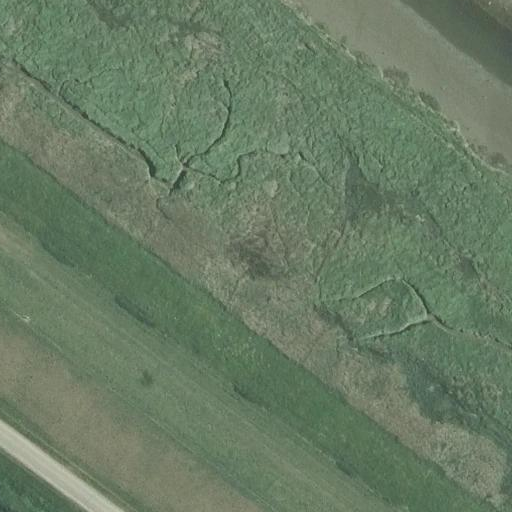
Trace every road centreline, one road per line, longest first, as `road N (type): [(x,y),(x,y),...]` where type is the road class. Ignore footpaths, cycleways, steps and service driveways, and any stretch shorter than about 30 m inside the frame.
road 1 (track): [(332,511),(0,262)]
road 2 (unclassified): [(106,511),(0,431)]
